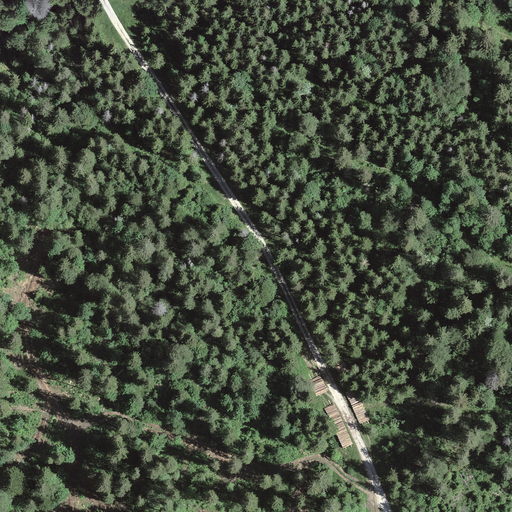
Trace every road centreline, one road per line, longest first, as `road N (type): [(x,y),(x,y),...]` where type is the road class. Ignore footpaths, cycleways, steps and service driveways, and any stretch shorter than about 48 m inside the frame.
road 1 (track): [(390,511),(270,254),(102,0)]
road 2 (track): [(222,0),(340,94),(463,131),(511,155)]
road 3 (track): [(82,126),(127,137),(236,200)]
